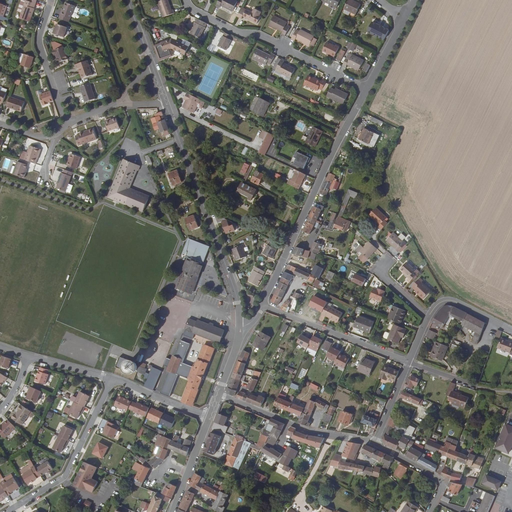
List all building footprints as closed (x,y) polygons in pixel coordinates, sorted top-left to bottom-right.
[(173,11),(169,0),(159,4),(165,19),(176,15),(175,11),(173,11)] [(240,3),(234,0),(221,0),(218,7),(221,9),(222,6),(235,13),(240,3)] [(340,0),(321,0),(321,1),(336,8),(340,0)] [(360,5),(350,0),(347,0),(343,9),(355,15),(360,5)] [(38,4),(28,1),(22,20),(33,24),(37,10),(36,9),(38,4)] [(80,7),(71,4),(69,11),(67,17),(65,16),(64,20),(73,23),(74,20),(75,20),(80,7)] [(263,13),(256,9),(254,14),(248,11),(247,13),(243,11),(239,18),(244,20),(245,18),(259,25),(263,18),(261,17),(263,13)] [(292,26),(277,18),(272,27),(280,31),(281,30),(285,32),(285,33),(283,36),(287,38),(292,26)] [(209,25),(199,20),(192,34),(202,39),(203,36),(207,29),(209,25)] [(383,28),(372,22),(367,32),(378,38),(383,28)] [(69,28),(59,25),(57,31),(55,30),(54,34),(65,38),(69,28)] [(316,37),(303,30),(301,33),(298,31),(293,41),(296,42),(298,40),(311,47),(316,37)] [(233,38),(227,34),(220,48),(228,52),(233,42),(232,41),(233,38)] [(165,45),(187,55),(192,45),(172,35),(174,42),(165,45)] [(349,42),(347,49),(354,51),(356,44),(349,42)] [(63,46),(55,43),(52,44),(55,51),(54,51),(55,55),(56,55),(60,63),(69,60),(65,48),(64,48),(63,46)] [(337,47),(329,43),(324,51),(329,54),(333,56),(332,57),(336,59),(341,48),(338,46),(337,47)] [(187,55),(165,45),(155,48),(161,63),(174,58),(171,51),(186,57),(187,55)] [(267,55),(259,50),(254,60),(267,67),(268,64),(272,66),(276,59),(272,57),(271,58),(266,56),(267,55)] [(348,53),(344,51),(339,60),(343,62),(348,53)] [(366,61),(355,55),(352,60),(349,59),(345,67),(348,68),(349,66),(361,71),(366,61)] [(35,59),(26,56),(22,67),(31,69),(35,59)] [(283,60),(280,58),(274,71),(277,72),(283,60)] [(287,62),(283,60),(277,72),(292,80),(297,70),(285,64),(287,62)] [(94,76),(89,62),(77,65),(79,70),(81,70),(82,75),(83,75),(85,79),(94,76)] [(365,63),(362,71),(366,73),(370,65),(365,63)] [(252,81),(254,74),(243,69),(240,76),(252,81)] [(316,81),(310,78),(306,85),(320,93),(321,90),(324,92),(329,83),(326,81),(324,84),(317,80),(316,81)] [(95,97),(91,84),(81,87),(87,103),(97,100),(95,97)] [(9,93),(0,90),(0,100),(6,102),(9,93)] [(336,91),(333,90),(329,99),(345,106),(350,96),(343,93),(342,94),(336,91)] [(54,103),(51,94),(41,97),(44,108),(47,107),(47,106),(54,103)] [(200,101),(186,94),(185,98),(187,100),(186,101),(183,109),(194,114),(200,101)] [(25,104),(11,98),(8,107),(22,113),(25,104)] [(267,102),(262,99),(257,110),(261,112),(267,102)] [(277,106),(267,102),(261,112),(271,117),(277,106)] [(120,130),(117,121),(106,124),(109,134),(120,130)] [(171,136),(166,123),(163,124),(160,125),(163,134),(165,134),(166,138),(171,136)] [(375,133),(365,128),(363,132),(360,130),(356,140),(358,141),(359,139),(374,146),(378,139),(373,137),(375,133)] [(322,133),(312,129),(307,140),(304,144),(313,149),(322,133)] [(268,133),(263,131),(259,138),(264,141),(268,133)] [(97,143),(94,134),(87,136),(87,135),(79,137),(80,139),(76,140),(79,150),(82,148),(97,143)] [(374,146),(359,139),(358,141),(373,148),(374,146)] [(41,152),(32,149),(26,162),(37,166),(39,162),(38,162),(41,152)] [(295,152),(290,164),(303,169),(308,157),(295,152)] [(82,162),(73,158),(69,169),(79,173),(82,162)] [(138,165),(122,159),(108,199),(144,212),(149,198),(146,197),(146,199),(136,195),(137,193),(128,190),(129,188),(136,169),(137,170),(138,165)] [(245,175),(249,165),(243,163),(240,173),(245,175)] [(29,168),(19,164),(19,165),(17,169),(15,176),(26,180),(28,175),(27,175),(28,171),(29,168)] [(253,168),(251,167),(244,182),(246,183),(253,168)] [(184,182),(179,171),(170,175),(175,186),(184,182)] [(264,176),(255,171),(250,183),(259,187),(260,183),(263,184),(265,181),(262,179),(264,176)] [(297,171),(294,178),(302,182),(304,179),(305,175),(297,171)] [(72,176),(64,173),(63,177),(61,176),(59,184),(58,187),(56,191),(65,194),(69,183),(72,176)] [(336,175),(331,173),(322,193),(327,195),(336,175)] [(299,190),(302,182),(294,178),(292,181),(289,180),(287,185),(299,190)] [(255,191),(241,184),(235,194),(250,201),(255,191)] [(150,196),(129,188),(128,190),(137,193),(136,195),(146,199),(146,197),(149,198),(150,196)] [(360,192),(350,188),(345,203),(349,205),(353,195),(358,197),(360,192)] [(316,206),(313,212),(320,215),(322,209),(324,206),(320,204),(319,207),(316,206)] [(389,219),(379,209),(372,217),(377,222),(378,220),(383,225),(382,226),(380,228),(383,231),(389,224),(386,221),(389,219)] [(201,228),(196,216),(188,220),(193,232),(201,228)] [(233,224),(215,217),(218,226),(222,226),(226,237),(235,234),(232,227),(233,224)] [(316,225),(316,226),(319,228),(320,224),(321,221),(317,219),(311,217),(308,221),(316,225)] [(349,221),(341,218),(341,220),(338,219),(336,225),(346,229),(349,221)] [(311,234),(305,231),(299,243),(305,246),(311,234)] [(401,238),(396,233),(388,241),(393,246),(395,244),(399,249),(398,250),(401,252),(408,245),(405,242),(401,238)] [(311,251),(312,252),(319,254),(321,249),(322,249),(323,248),(324,244),(326,241),(320,238),(320,239),(319,242),(316,241),(311,251)] [(380,249),(372,241),(366,247),(362,251),(365,254),(361,257),(367,263),(380,249)] [(277,249),(267,245),(263,254),(273,258),(277,249)] [(312,252),(311,251),(298,247),(295,253),(310,258),(312,252)] [(393,262),(396,259),(387,250),(380,257),(385,261),(388,257),(393,262)] [(246,262),(243,252),(234,256),(238,265),(246,262)] [(351,261),(348,259),(350,255),(348,254),(343,262),(348,265),(351,261)] [(197,283),(205,265),(190,259),(179,287),(187,290),(191,281),(197,283)] [(419,270),(410,262),(403,269),(407,272),(413,277),(412,279),(410,280),(413,283),(418,277),(415,275),(419,270)] [(296,273),(298,267),(290,264),(289,267),(293,270),(293,272),(296,273)] [(265,272),(255,267),(248,282),(258,287),(265,272)] [(298,267),(296,273),(315,281),(316,280),(317,277),(311,275),(312,273),(298,267)] [(331,271),(327,277),(333,280),(336,273),(331,271)] [(287,272),(284,277),(292,281),(294,277),(295,275),(287,272)] [(361,276),(357,274),(354,281),(365,286),(368,279),(364,277),(361,276)] [(427,281),(423,278),(415,287),(420,292),(422,293),(421,294),(426,299),(434,291),(425,283),(427,281)] [(319,281),(317,283),(323,285),(325,287),(327,282),(325,281),(320,279),(319,281)] [(191,281),(187,290),(194,293),(197,283),(191,281)] [(281,285),(279,288),(287,291),(290,285),(282,283),(281,285)] [(377,301),(381,302),(384,290),(372,287),(369,298),(373,299),(371,304),(376,305),(377,301)] [(279,288),(276,294),(284,297),(287,291),(279,288)] [(280,304),(284,297),(276,294),(273,301),(280,304)] [(294,301),(289,298),(286,301),(281,309),(288,311),(294,301)] [(328,305),(324,312),(340,320),(344,313),(334,309),(328,305)] [(407,311),(395,305),(390,319),(402,324),(407,311)] [(455,306),(451,305),(449,305),(444,308),(442,310),(436,318),(434,321),(445,327),(448,323),(453,315),(457,317),(478,327),(473,338),(479,340),(488,321),(460,308),(455,306)] [(340,320),(324,312),(323,314),(333,318),(332,319),(339,322),(340,320)] [(457,317),(453,315),(448,323),(451,325),(457,317)] [(376,322),(360,317),(356,327),(372,333),(376,322)] [(188,319),(184,330),(220,343),(225,331),(214,327),(215,324),(211,323),(210,325),(199,321),(198,323),(188,319)] [(408,330),(396,325),(392,333),(390,339),(400,343),(402,338),(400,338),(401,336),(403,336),(405,337),(408,330)] [(433,340),(436,333),(429,329),(426,336),(433,340)] [(273,338),(263,332),(256,345),(265,351),(273,338)] [(322,339),(312,335),(310,338),(300,333),(296,342),(307,348),(305,352),(314,356),(322,339)] [(501,345),(511,349),(511,338),(505,336),(501,345)] [(334,342),(328,339),(324,347),(330,350),(334,342)] [(451,344),(440,339),(438,344),(439,344),(435,353),(445,358),(451,344)] [(148,345),(143,343),(140,352),(145,354),(148,345)] [(216,350),(204,346),(198,364),(197,364),(196,367),(195,367),(194,370),(190,380),(192,380),(184,402),(196,407),(202,390),(201,389),(203,382),(207,372),(209,366),(210,366),(216,350)] [(328,356),(338,361),(342,353),(344,350),(340,348),(339,349),(333,346),(328,356)] [(241,358),(240,362),(247,364),(249,359),(245,357),(247,354),(244,353),(241,358)] [(342,353),(338,361),(337,363),(346,367),(351,358),(342,353)] [(183,356),(178,354),(176,360),(173,359),(169,372),(171,373),(169,378),(174,380),(176,374),(177,375),(181,365),(182,362),(181,362),(183,356)] [(123,370),(125,366),(128,359),(119,355),(115,366),(123,370)] [(194,360),(183,356),(181,362),(182,362),(181,365),(194,370),(195,367),(192,366),(194,360)] [(14,361),(3,357),(0,364),(0,367),(9,371),(10,367),(11,365),(12,365),(13,365),(14,361)] [(377,361),(366,357),(361,369),(371,374),(377,361)] [(128,359),(125,366),(126,369),(126,370),(127,371),(127,372),(128,372),(130,373),(131,373),(132,374),(133,373),(135,373),(136,372),(137,371),(138,369),(138,368),(138,367),(138,366),(137,364),(137,363),(135,362),(134,362),(133,361),(131,361),(130,361),(129,362),(129,359),(128,359)] [(240,362),(236,372),(243,374),(246,368),(247,364),(240,362)] [(401,370),(386,365),(382,376),(388,379),(389,376),(398,379),(401,370)] [(163,373),(154,369),(153,371),(151,376),(149,380),(146,388),(155,392),(163,373)] [(49,372),(40,370),(36,384),(46,386),(49,376),(47,376),(49,372)] [(236,372),(234,378),(241,381),(243,377),(247,378),(247,375),(243,374),(236,372)] [(177,375),(176,374),(174,380),(185,384),(187,379),(177,375)] [(421,378),(413,375),(410,377),(407,385),(413,387),(415,384),(419,385),(421,378)] [(234,378),(230,388),(238,391),(241,381),(234,378)] [(458,382),(453,380),(448,393),(452,395),(450,398),(454,400),(454,401),(467,407),(471,396),(464,393),(459,391),(459,390),(455,389),(458,382)] [(236,396),(238,391),(230,388),(228,393),(236,396)] [(41,394),(30,389),(29,393),(30,394),(29,396),(27,401),(37,405),(41,394)] [(416,394),(404,390),(402,396),(421,403),(423,397),(416,394)] [(80,393),(75,404),(85,408),(90,398),(80,393)] [(244,399),(263,407),(267,398),(258,394),(257,396),(251,394),(250,396),(246,394),(245,398),(244,399)] [(133,401),(121,395),(116,405),(129,411),(133,401)] [(277,403),(284,406),(287,399),(283,398),(280,396),(277,403)] [(312,399),(308,408),(314,410),(316,404),(324,408),(326,402),(323,401),(325,398),(320,396),(319,398),(315,396),(314,400),(312,399)] [(275,402),(267,398),(263,407),(273,411),(275,409),(275,408),(273,407),(275,402)] [(291,409),(294,402),(287,399),(284,406),(291,409)] [(291,409),(303,415),(305,412),(307,407),(294,402),(291,409)] [(83,413),(85,408),(75,404),(69,416),(79,420),(81,416),(82,413),(83,413)] [(151,409),(139,404),(135,412),(147,417),(151,409)] [(34,416),(21,407),(18,412),(19,413),(16,417),(15,416),(13,417),(11,419),(12,421),(22,427),(28,418),(31,420),(34,416)] [(356,412),(347,408),(343,419),(351,423),(353,421),(354,421),(357,415),(355,414),(356,412)] [(384,413),(374,408),(372,413),(368,411),(365,419),(379,424),(384,413)] [(231,416),(220,412),(214,428),(229,434),(232,427),(227,425),(231,416)] [(310,420),(312,415),(305,412),(303,415),(302,417),(310,420)] [(331,423),(334,415),(332,414),(329,413),(328,412),(325,420),(331,423)] [(398,448),(401,443),(403,439),(392,434),(394,429),(396,425),(405,429),(403,432),(406,433),(411,423),(412,422),(395,415),(386,437),(389,443),(398,448)] [(309,423),(310,420),(302,417),(300,422),(311,426),(312,424),(309,423)] [(276,427),(283,430),(287,424),(274,419),(273,421),(272,424),(268,429),(267,428),(265,433),(271,436),(276,427)] [(15,430),(7,422),(2,428),(1,429),(0,428),(0,436),(5,441),(15,430)] [(120,427),(109,422),(105,429),(107,429),(106,431),(104,434),(115,439),(120,427)] [(413,444),(414,445),(416,440),(418,435),(413,432),(416,426),(411,423),(406,433),(403,439),(401,443),(407,446),(409,442),(413,444)] [(511,445),(511,426),(504,423),(494,448),(508,454),(511,445)] [(172,426),(171,425),(170,428),(168,427),(167,429),(169,430),(167,435),(174,438),(177,431),(171,428),(172,426)] [(59,438),(69,442),(72,436),(74,432),(65,427),(59,438)] [(266,446),(267,447),(273,449),(274,448),(275,445),(275,442),(277,442),(278,440),(283,430),(276,427),(271,436),(268,443),(267,445),(266,444),(266,446)] [(293,436),(295,436),(297,430),(298,428),(293,427),(290,434),(293,436)] [(307,434),(297,430),(295,436),(294,439),(300,440),(322,447),(326,437),(307,434)] [(224,436),(213,432),(205,450),(216,455),(224,436)] [(271,436),(265,433),(261,440),(268,443),(271,436)] [(447,445),(453,447),(454,443),(457,444),(459,438),(451,435),(447,445)] [(162,446),(170,450),(171,448),(174,440),(166,437),(162,446)] [(246,440),(237,437),(225,464),(232,467),(237,456),(238,456),(246,440)] [(69,442),(59,438),(53,450),(61,454),(64,448),(65,446),(67,446),(69,442)] [(428,447),(442,452),(445,444),(431,439),(428,447)] [(184,445),(178,443),(175,441),(172,449),(189,456),(191,448),(187,446),(189,441),(186,440),(184,445)] [(416,440),(414,445),(410,454),(420,460),(427,464),(436,469),(439,465),(439,464),(422,455),(425,451),(423,449),(424,448),(425,445),(416,440)] [(102,458),(108,446),(97,441),(91,453),(102,458)] [(353,451),(356,442),(349,441),(347,446),(344,455),(351,457),(353,451)] [(363,443),(356,442),(353,451),(359,453),(363,443)] [(287,452),(296,458),(300,450),(291,445),(290,444),(288,449),(287,452)] [(364,451),(374,456),(378,449),(367,444),(364,451)] [(453,447),(447,445),(445,444),(442,452),(444,453),(450,455),(453,447)] [(162,446),(159,456),(166,459),(170,450),(162,446)] [(283,453),(274,448),(273,449),(267,447),(261,458),(265,459),(268,453),(275,457),(276,456),(279,458),(280,458),(283,453)] [(453,447),(450,455),(461,458),(463,451),(456,448),(453,447)] [(472,454),(469,461),(482,467),(485,461),(485,459),(478,456),(479,455),(475,453),(477,448),(474,447),(472,454)] [(379,459),(382,451),(378,449),(374,456),(379,459)] [(385,461),(388,453),(382,451),(379,459),(385,461)] [(461,458),(469,461),(472,454),(463,451),(461,458)] [(357,469),(359,464),(357,463),(342,460),(344,455),(339,453),(337,452),(332,463),(340,465),(354,469),(357,469)] [(388,453),(385,461),(388,462),(386,466),(391,468),(395,459),(396,457),(388,453)] [(292,458),(286,454),(284,459),(282,462),(287,465),(285,467),(285,469),(290,472),(292,468),(289,467),(292,458)] [(166,460),(166,459),(159,456),(151,464),(157,469),(166,460)] [(444,473),(447,465),(448,461),(445,460),(443,464),(442,464),(440,471),(444,473)] [(98,467),(86,462),(76,486),(89,491),(89,489),(96,492),(100,481),(94,478),(98,467)] [(261,463),(259,462),(252,475),(267,482),(270,476),(269,475),(268,476),(260,473),(261,471),(259,470),(258,472),(257,471),(261,463)] [(48,464),(37,470),(41,478),(53,471),(48,464)] [(150,465),(147,464),(146,466),(144,465),(137,478),(130,475),(128,479),(135,482),(135,483),(144,487),(153,469),(148,467),(150,465)] [(452,477),(454,471),(452,470),(449,469),(449,466),(447,465),(444,473),(452,477)] [(410,469),(403,466),(394,478),(400,483),(409,470),(410,469)] [(41,478),(37,470),(35,467),(31,469),(32,472),(23,477),(28,485),(31,483),(34,482),(41,478)] [(192,485),(204,492),(208,485),(206,485),(208,481),(210,482),(212,479),(197,472),(192,485)] [(488,474),(485,482),(500,489),(504,480),(488,474)] [(479,478),(471,477),(470,484),(476,485),(479,478)] [(1,484),(4,489),(9,497),(13,495),(13,494),(21,489),(14,479),(7,484),(5,482),(1,484)] [(204,492),(211,496),(215,489),(210,487),(212,483),(210,482),(208,481),(206,485),(208,485),(204,492)] [(464,483),(453,481),(451,485),(454,486),(452,490),(459,493),(464,483)] [(211,496),(219,500),(222,493),(223,492),(226,493),(226,492),(228,488),(230,486),(229,485),(227,486),(223,485),(222,487),(217,484),(215,489),(211,496)] [(170,488),(168,487),(165,494),(174,498),(177,492),(170,488)] [(0,502),(9,497),(4,489),(0,491),(0,502)] [(189,491),(182,509),(189,511),(196,496),(197,495),(189,491)] [(487,511),(495,494),(488,491),(478,511),(487,511)] [(231,494),(226,492),(226,493),(223,492),(222,493),(219,500),(215,508),(220,511),(222,511),(223,511),(226,506),(231,494)] [(165,495),(158,493),(154,503),(146,500),(143,505),(148,507),(145,511),(158,511),(159,511),(160,511),(162,507),(161,506),(164,499),(173,502),(174,499),(165,495)] [(95,503),(89,500),(86,508),(93,510),(95,503)] [(420,506),(411,500),(402,511),(426,511),(427,510),(420,506)] [(489,511),(497,511),(500,505),(492,502),(489,511)]
